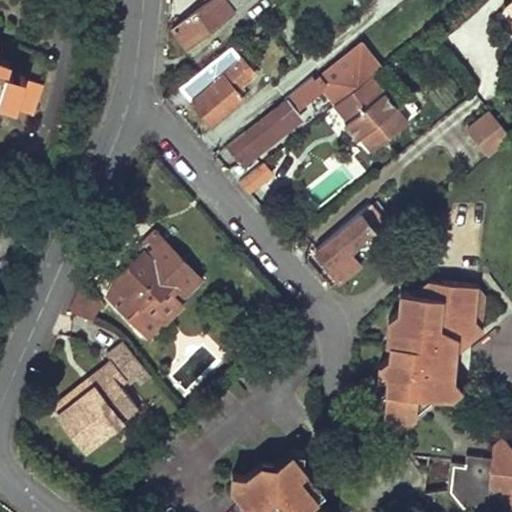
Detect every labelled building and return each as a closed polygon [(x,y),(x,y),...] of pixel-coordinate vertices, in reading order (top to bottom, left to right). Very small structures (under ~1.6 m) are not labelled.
[(242,0),(210,0),(174,29),(182,39),(187,45),(242,0)] [(256,71),(232,44),(181,84),(201,108),(214,123),(245,96),(237,87),(256,71)] [(9,57),(0,54),(0,65),(6,67),(9,57)] [(370,74),(359,59),(325,87),(336,101),(370,74)] [(370,74),(336,101),(348,116),(344,120),(357,136),(361,133),(372,147),(419,109),(408,95),(384,64),(370,74)] [(0,99),(31,110),(41,79),(6,67),(0,65),(0,99)] [(302,116),(288,98),(264,118),(249,130),(248,128),(230,143),(239,154),(244,159),(252,151),(255,154),(302,116)] [(465,129),(488,155),(511,136),(489,109),(465,129)] [(272,170),(263,160),(239,180),(248,190),(272,170)] [(398,225),(377,199),(362,212),(359,210),(332,233),(315,248),(328,263),(339,275),(384,237),(398,225)] [(170,244),(164,237),(147,253),(154,260),(170,244)] [(201,277),(170,244),(154,260),(147,253),(143,248),(125,266),(113,277),(128,293),(117,303),(137,324),(149,313),(140,302),(149,294),(153,298),(172,280),(178,286),(184,293),(201,277)] [(444,279),(430,278),(413,291),(442,294),(444,279)] [(386,387),(373,398),(398,428),(415,414),(417,393),(451,396),(461,388),(453,378),(458,335),(472,336),(483,328),(475,318),(477,302),(486,294),(478,283),(444,279),(442,294),(413,291),(401,289),(399,310),(389,318),(398,330),(396,343),(391,342),(389,356),(379,364),(387,374),(386,387)] [(178,286),(172,280),(153,298),(149,294),(140,302),(149,313),(178,286)] [(96,293),(80,286),(71,308),(87,317),(96,293)] [(87,317),(71,308),(65,321),(66,321),(59,338),(58,338),(57,342),(56,346),(62,349),(72,355),(93,320),(87,317)] [(136,403),(112,373),(76,402),(59,416),(84,448),(122,418),(120,415),(136,403)] [(511,445),(510,445),(498,455),(466,452),(464,462),(451,460),(448,490),(461,505),(484,509),(499,496),(508,507),(511,503),(511,445)] [(325,489),(326,475),(313,474),(303,462),(304,449),(291,447),(267,467),(261,459),(245,472),(232,471),(230,484),(253,511),(330,511),(331,509),(318,507),(311,511),(295,511),(312,499),(325,489)] [(311,511),(318,507),(312,499),(295,511),(311,511)]
